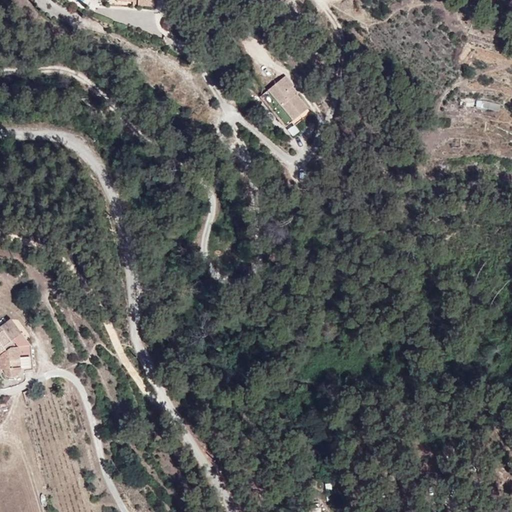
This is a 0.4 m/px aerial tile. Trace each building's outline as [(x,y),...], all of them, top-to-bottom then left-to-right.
[(312,104),(288,73),(262,94),(287,126),(312,104)] [(499,105),(501,97),(482,93),(480,101),(499,105)] [(27,373),(26,347),(38,345),(19,322),(0,335),(0,351),(1,352),(0,352),(0,361),(8,372),(13,374),(15,394),(27,394),(33,383),(33,373),(27,373)] [(40,373),(38,345),(26,347),(27,373),(33,373),(40,373)] [(39,400),(37,392),(31,395),(33,404),(39,400)]
